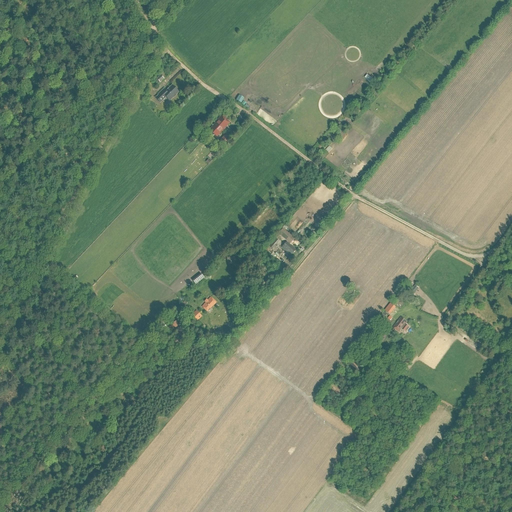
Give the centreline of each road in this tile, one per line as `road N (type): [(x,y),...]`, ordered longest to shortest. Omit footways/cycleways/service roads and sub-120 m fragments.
road 1 (track): [(136,0),(185,69),(354,195),(464,255),(489,252),(511,225)]
road 2 (track): [(0,336),(150,43)]
road 3 (track): [(162,426),(354,195)]
road 4 (track): [(0,493),(114,354),(99,313),(44,267)]
road 5 (track): [(150,43),(0,189)]
road 6 (track): [(511,352),(498,359),(395,511)]
